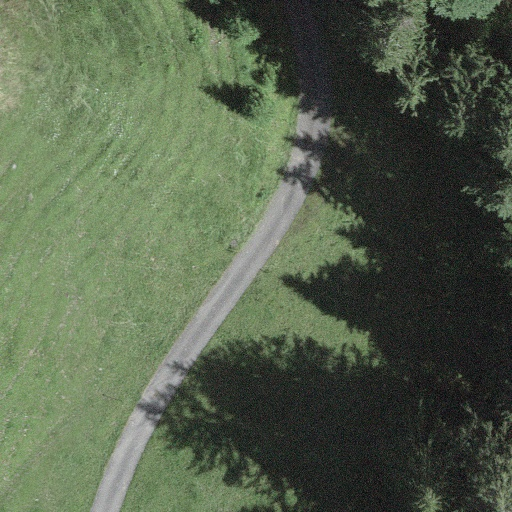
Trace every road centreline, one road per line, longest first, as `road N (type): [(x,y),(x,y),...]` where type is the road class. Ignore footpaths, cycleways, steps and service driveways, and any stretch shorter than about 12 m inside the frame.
road 1 (track): [(176,361),(275,219),(310,143),(315,71),(297,0)]
road 2 (track): [(106,511),(176,361)]
